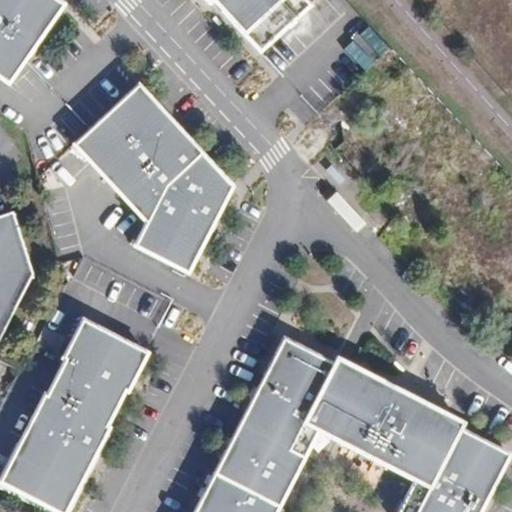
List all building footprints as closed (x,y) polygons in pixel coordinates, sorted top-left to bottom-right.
[(0,0),(0,85),(13,95),(72,11),(56,0),(0,0)] [(316,5),(311,0),(220,0),(268,50),(316,5)] [(193,273),(237,187),(140,85),(76,146),(149,224),(136,245),(193,273)] [(0,328),(32,266),(13,201),(0,205),(0,328)] [(88,320),(4,484),(58,511),(73,511),(154,354),(88,320)] [(484,511),(510,461),(288,349),(205,511),(283,511),(323,434),(413,480),(396,511),(484,511)]
